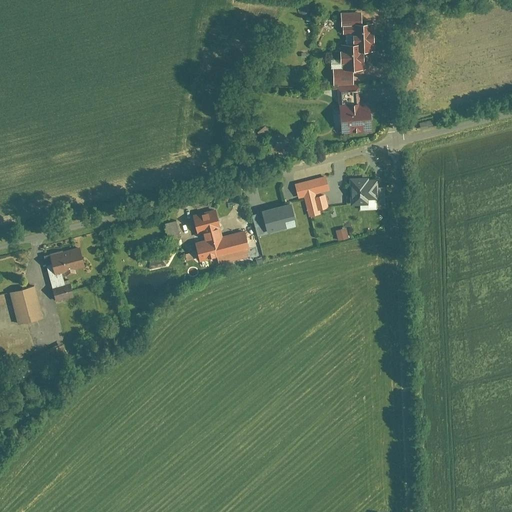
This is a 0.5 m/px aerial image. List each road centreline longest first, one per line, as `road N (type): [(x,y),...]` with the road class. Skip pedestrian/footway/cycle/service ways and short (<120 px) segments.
road 1 (residential): [(395,143),(0,247)]
road 2 (residential): [(406,511),(395,143)]
road 3 (residential): [(395,143),(389,0)]
road 4 (residential): [(511,112),(395,143)]
